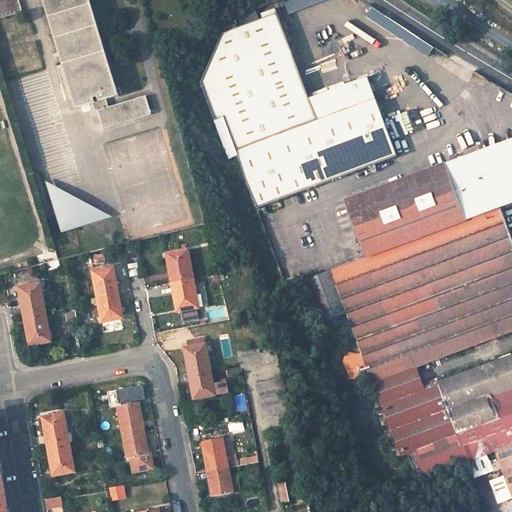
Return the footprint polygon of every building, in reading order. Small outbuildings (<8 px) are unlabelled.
[(18,0),(0,0),(0,17),(21,11),(18,0)] [(42,0),(62,64),(72,99),(75,108),(92,103),(106,99),(117,95),(88,0),(42,0)] [(305,97),(273,12),(219,32),(198,80),(211,119),(220,115),(254,204),(393,153),(364,75),(305,97)] [(72,99),(62,64),(55,66),(65,101),(72,99)] [(151,114),(145,96),(109,107),(97,110),(102,129),(151,114)] [(106,99),(92,103),(94,111),(97,110),(109,107),(106,99)] [(419,167),(341,196),(363,256),(303,279),(319,322),(334,316),(337,325),(345,322),(350,320),(353,329),(348,330),(354,345),(346,348),(347,352),(358,356),(363,354),(511,296),(511,237),(500,205),(511,200),(511,136),(502,140),(501,139),(443,160),(443,159),(426,165),(424,161),(417,164),(419,167)] [(59,220),(76,229),(110,217),(48,184),(59,220)] [(59,220),(63,233),(76,229),(59,220)] [(190,250),(171,254),(174,267),(170,268),(173,283),(195,279),(190,250)] [(56,251),(38,256),(40,265),(59,260),(56,251)] [(99,297),(121,294),(119,285),(116,286),(112,268),(94,271),(99,297)] [(195,279),(173,283),(175,296),(179,295),(182,311),(201,308),(195,279)] [(23,303),(26,318),(48,314),(44,295),(51,294),(49,284),(23,288),(26,302),(23,303)] [(122,302),(121,294),(99,297),(104,323),(122,319),(119,302),(122,302)] [(511,296),(363,354),(380,399),(373,402),(393,457),(405,453),(413,477),(422,473),(423,475),(467,458),(457,431),(450,412),(444,397),(438,383),(423,389),(415,366),(511,329),(511,296)] [(53,343),(48,314),(26,318),(28,332),(31,331),(34,346),(53,343)] [(334,316),(319,322),(323,330),(337,325),(334,316)] [(353,329),(350,320),(345,322),(348,330),(353,329)] [(190,373),(212,369),(208,344),(188,348),(192,364),(189,365),(190,373)] [(276,346),(240,353),(243,368),(279,361),(276,346)] [(212,369),(190,373),(192,382),(195,381),(198,399),(217,395),(212,369)] [(450,412),(511,388),(511,370),(444,397),(450,412)] [(283,381),(258,385),(264,418),(290,413),(283,381)] [(118,390),(122,405),(147,399),(144,384),(118,390)] [(120,408),(125,435),(146,431),(144,422),(141,422),(138,405),(120,408)] [(511,410),(457,431),(467,458),(493,449),(511,498),(511,497),(511,410)] [(71,444),(66,416),(47,420),(49,434),(47,434),(49,448),(71,444)] [(156,470),(152,448),(146,449),(144,439),(147,438),(146,431),(125,435),(129,459),(132,459),(135,474),(156,470)] [(231,467),(226,440),(207,443),(210,457),(207,458),(209,471),(231,467)] [(71,444),(49,448),(52,462),(54,462),(57,477),(76,474),(71,444)] [(9,511),(0,457),(0,511),(9,511)] [(236,494),(231,467),(209,471),(211,481),(214,480),(217,497),(236,494)] [(287,484),(280,486),(282,496),(284,505),(291,504),(287,484)]
